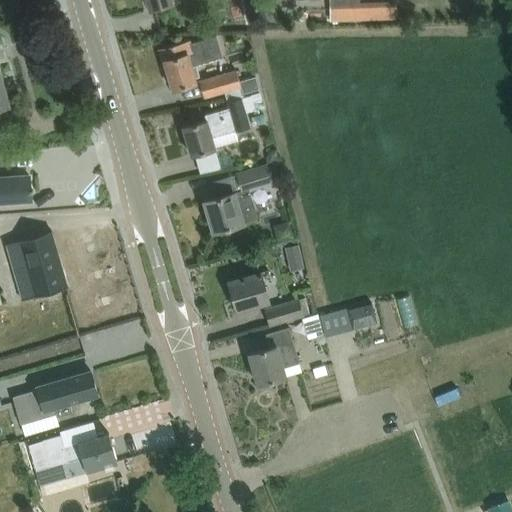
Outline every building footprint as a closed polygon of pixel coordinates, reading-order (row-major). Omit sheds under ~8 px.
[(146,0),(149,9),(173,2),(172,0),(146,0)] [(360,0),(330,0),(330,23),(398,18),(396,0),(361,2),(360,0)] [(297,17),(302,20),(306,13),(302,10),(297,17)] [(191,40),(180,43),(161,49),(172,88),(196,82),(192,66),(222,57),(216,34),(191,42),(191,40)] [(236,69),(200,79),(205,96),(225,90),(227,100),(244,96),(243,92),(244,92),(260,87),(256,74),(240,79),(236,69)] [(0,118),(1,118),(0,113),(0,106),(8,104),(0,74),(0,118)] [(206,119),(183,126),(191,155),(210,149),(214,148),(237,142),(234,130),(249,126),(245,111),(254,109),(250,94),(244,96),(227,100),(226,101),(228,107),(226,108),(224,108),(205,114),(206,119)] [(264,149),(267,159),(278,157),(276,146),(264,149)] [(268,164),(236,173),(241,189),(244,188),(245,190),(249,188),(273,181),(268,164)] [(29,175),(9,176),(0,176),(0,202),(31,201),(29,175)] [(224,195),(205,200),(214,231),(233,225),(258,218),(254,203),(249,188),(245,190),(244,188),(241,189),(236,191),(224,195)] [(269,209),(290,204),(287,189),(265,194),(269,209)] [(51,230),(32,236),(7,243),(23,299),(67,286),(51,230)] [(305,267),(299,243),(285,246),(291,270),(305,267)] [(261,272),(228,281),(236,310),(270,300),(261,272)] [(0,288),(0,306),(11,305),(9,287),(0,288)] [(305,297),(300,299),(266,309),(270,324),(310,312),(305,297)] [(376,321),(371,302),(347,308),(352,328),(376,321)] [(249,352),(257,383),(286,375),(283,366),(299,361),(289,326),(265,333),(269,347),(249,352)] [(322,402),(440,374),(431,332),(312,361),(322,402)] [(67,365),(65,354),(13,364),(16,377),(50,371),(50,369),(67,365)] [(24,392),(12,396),(20,423),(56,413),(57,416),(72,411),(69,402),(78,399),(97,394),(91,371),(72,376),(58,380),(59,382),(24,392)] [(466,376),(434,386),(455,450),(489,438),(486,428),(498,424),(486,387),(472,392),(466,376)] [(65,456),(78,452),(84,472),(98,467),(117,462),(109,433),(89,438),(63,445),(59,433),(42,439),(29,444),(36,467),(47,464),(48,467),(67,461),(65,456)]
